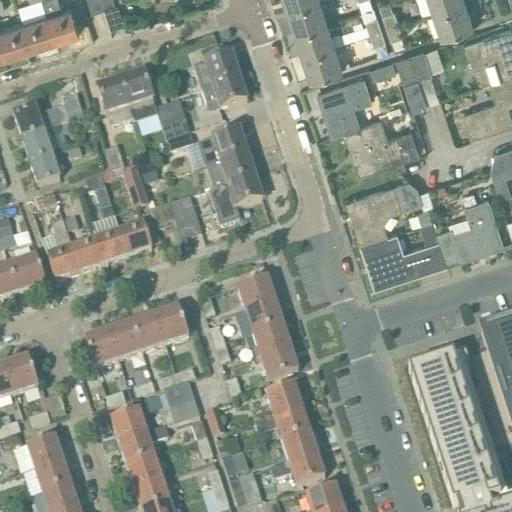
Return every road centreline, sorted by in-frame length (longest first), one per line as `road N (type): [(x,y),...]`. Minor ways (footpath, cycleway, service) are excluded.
road 1 (residential): [(46,320),(320,228)]
road 2 (residential): [(250,11),(0,89)]
road 3 (residential): [(250,11),(320,228)]
road 4 (residential): [(109,511),(46,320)]
road 5 (residential): [(353,329),(411,511)]
road 6 (residential): [(353,329),(511,276)]
